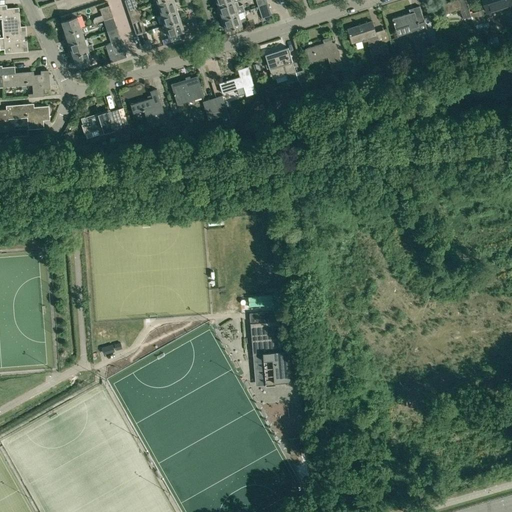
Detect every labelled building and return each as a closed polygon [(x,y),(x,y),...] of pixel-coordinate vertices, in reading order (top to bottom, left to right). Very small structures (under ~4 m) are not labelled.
[(177,8),(174,0),(164,0),(157,2),(161,14),(177,8)] [(471,16),(470,13),(466,0),(453,0),(449,2),(448,1),(446,1),(446,3),(442,4),(442,3),(441,4),(445,14),(461,9),(464,18),(471,16)] [(483,0),(487,11),(497,8),(511,4),(510,0),(483,0)] [(223,18),(238,13),(244,11),(241,4),(236,6),(235,2),(219,7),(218,7),(217,9),(218,13),(220,14),(221,14),(223,18)] [(268,3),(258,6),(262,18),(272,15),(268,3)] [(0,18),(3,18),(20,17),(19,8),(6,9),(6,6),(0,5),(0,18)] [(431,41),(420,6),(409,10),(410,13),(392,19),(397,33),(410,29),(416,46),(418,54),(433,49),(431,41)] [(181,20),(177,8),(161,14),(165,25),(181,20)] [(485,9),(478,11),(482,23),(489,21),(485,9)] [(482,23),(478,11),(470,13),(471,16),(474,25),(482,23)] [(224,25),(225,24),(227,30),(247,23),(245,18),(241,20),(238,13),(223,18),(221,19),(221,20),(222,24),(224,25)] [(66,33),(81,28),(78,16),(62,21),(66,33)] [(4,38),(0,37),(0,49),(5,49),(5,53),(28,51),(26,27),(21,27),(20,17),(3,18),(4,38)] [(184,32),(181,20),(165,25),(163,26),(165,31),(167,30),(169,37),(184,32)] [(372,21),(348,29),(352,42),(363,39),(364,42),(368,41),(373,55),(382,52),(383,55),(390,53),(386,41),(379,43),(372,21)] [(85,39),(81,28),(66,33),(70,44),(85,39)] [(312,46),(312,47),(306,49),(309,60),(310,60),(310,62),(329,57),(333,71),(342,68),(334,43),(336,43),(335,41),(334,41),(333,36),(332,37),(333,39),(312,46)] [(151,37),(138,42),(140,47),(153,42),(151,37)] [(73,56),(89,51),(94,49),(92,44),(87,45),(85,39),(70,44),(69,45),(68,46),(69,51),(71,52),(72,51),(73,56)] [(121,40),(111,43),(115,55),(124,52),(121,40)] [(298,80),(296,72),(292,62),(293,62),(288,48),(265,55),(269,69),(270,69),(271,72),(269,73),(270,75),(272,75),(273,79),(286,75),(288,83),(298,80)] [(442,56),(440,49),(434,51),(436,58),(442,56)] [(89,51),(73,56),(72,56),(71,58),(73,62),(75,63),(76,63),(77,67),(93,62),(89,51)] [(2,74),(15,73),(15,67),(2,68),(2,66),(0,66),(0,86),(3,87),(2,74)] [(256,93),(248,66),(238,70),(240,77),(226,81),(226,80),(224,81),(224,82),(219,83),(223,93),(243,87),(246,96),(256,93)] [(356,83),(351,67),(341,70),(347,86),(356,83)] [(2,74),(3,87),(33,85),(34,94),(29,94),(29,97),(44,96),(43,89),(50,88),(48,70),(42,71),(42,75),(33,75),(33,72),(15,73),(2,74)] [(175,95),(178,104),(204,96),(197,76),(172,84),(175,93),(174,93),(175,95)] [(305,99),(311,97),(306,79),(299,81),(305,99)] [(131,104),(133,113),(143,110),(143,111),(145,110),(150,126),(167,120),(157,89),(150,91),(152,97),(132,104),(131,104)] [(220,111),(221,111),(226,127),(232,125),(227,109),(222,95),(216,97),(216,98),(220,110),(220,111)] [(220,110),(216,98),(203,102),(207,114),(220,110)] [(8,118),(28,117),(29,129),(44,128),(43,120),(50,119),(49,106),(33,107),(32,104),(7,106),(7,109),(8,118)] [(0,131),(3,131),(9,130),(8,118),(7,109),(0,109),(0,131)] [(100,134),(121,128),(125,126),(119,109),(111,112),(110,110),(108,111),(95,115),(95,114),(87,117),(89,123),(83,125),(85,133),(98,129),(100,134)] [(174,141),(180,139),(176,127),(170,129),(170,127),(162,130),(166,143),(174,141)] [(73,131),(65,134),(70,150),(78,147),(73,131)] [(131,134),(116,135),(117,146),(131,145),(131,134)] [(280,344),(279,321),(250,323),(253,353),(263,353),(265,383),(266,386),(275,385),(275,382),(292,381),(289,343),(280,344)]
